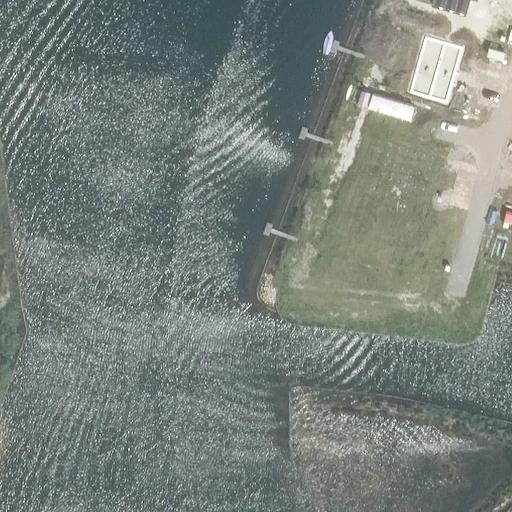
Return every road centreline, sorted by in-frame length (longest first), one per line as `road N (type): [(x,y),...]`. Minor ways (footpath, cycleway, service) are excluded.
road 1 (residential): [(511,89),(454,291)]
road 2 (unknown): [(0,120),(140,135)]
